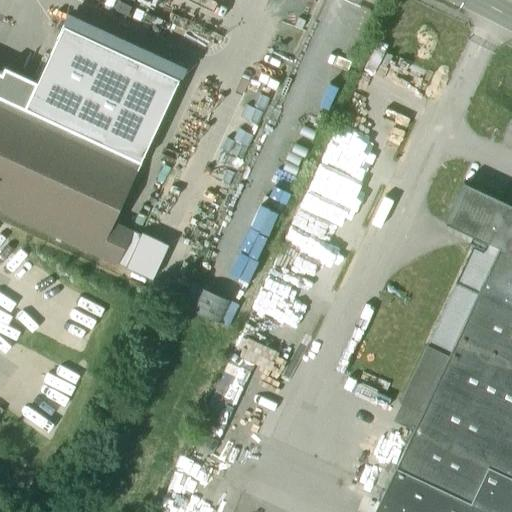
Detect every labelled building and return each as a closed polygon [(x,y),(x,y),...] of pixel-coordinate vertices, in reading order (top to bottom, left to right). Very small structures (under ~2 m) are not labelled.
[(38,82),(25,109),(139,162),(141,163),(179,79),(64,26),(38,82)] [(15,79),(18,73),(5,67),(2,73),(15,79)] [(0,96),(25,109),(38,82),(18,73),(15,79),(2,73),(0,72),(0,96)] [(25,109),(0,96),(0,208),(116,262),(129,233),(110,225),(139,162),(25,109)] [(511,205),(463,182),(445,222),(478,238),(488,243),(488,242),(499,247),(448,355),(427,345),(400,402),(421,412),(395,467),(470,502),(487,466),(511,477),(511,205)] [(168,244),(143,232),(127,267),(153,278),(168,244)] [(478,238),(427,345),(448,355),(499,247),(488,242),(488,243),(478,238)] [(511,511),(511,477),(487,466),(470,502),(395,467),(373,511),(511,511)]
